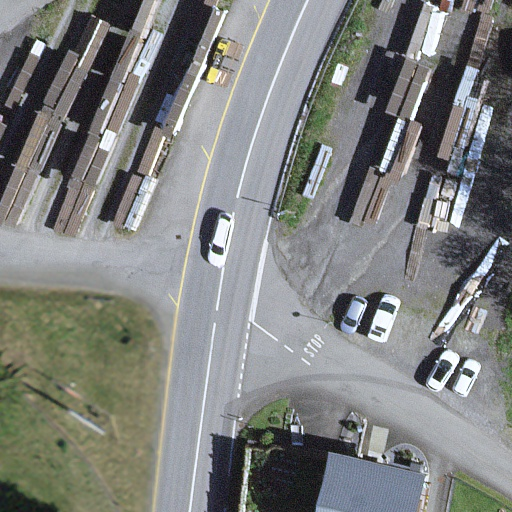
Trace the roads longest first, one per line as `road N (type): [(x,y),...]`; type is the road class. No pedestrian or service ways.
road 1 (unclassified): [(511,475),(291,341),(214,316)]
road 2 (secondary): [(218,292),(258,126),(308,0)]
road 3 (residential): [(218,292),(0,264)]
road 4 (secondary): [(189,511),(214,316)]
